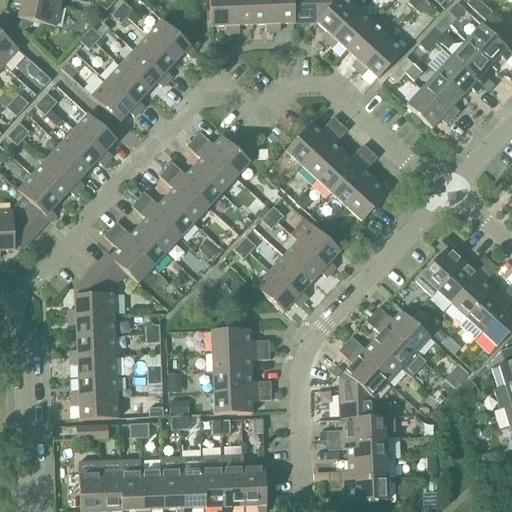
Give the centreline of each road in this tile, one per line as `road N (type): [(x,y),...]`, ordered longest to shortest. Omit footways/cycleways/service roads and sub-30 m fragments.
road 1 (residential): [(14,297),(198,92),(326,87),(438,186)]
road 2 (residential): [(301,511),(293,376),(309,340),(438,186)]
road 3 (residential): [(14,297),(23,511)]
